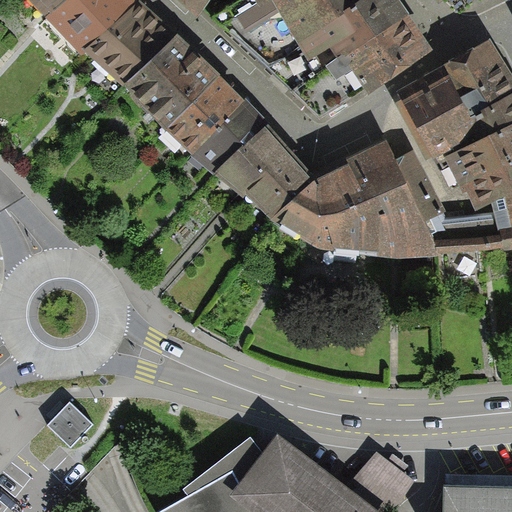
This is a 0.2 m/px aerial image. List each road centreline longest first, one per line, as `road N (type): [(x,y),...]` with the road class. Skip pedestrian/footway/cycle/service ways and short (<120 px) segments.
road 1 (secondary): [(101,336),(329,414),(404,421),(511,413)]
road 2 (residential): [(156,0),(290,137),(301,139),(332,130),(449,41)]
